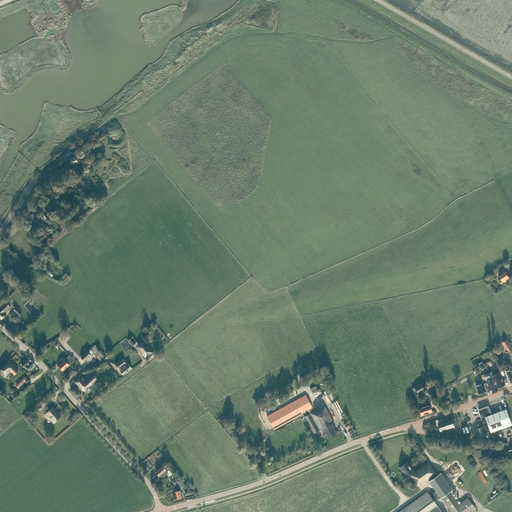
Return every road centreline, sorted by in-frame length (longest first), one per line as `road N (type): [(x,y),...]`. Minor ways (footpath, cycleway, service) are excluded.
road 1 (tertiary): [(160,511),(414,423)]
road 2 (unclassified): [(160,511),(143,477),(0,326)]
road 3 (unclassified): [(376,0),(511,77)]
